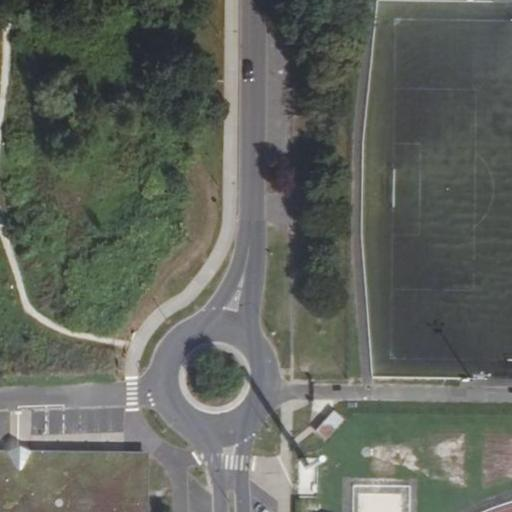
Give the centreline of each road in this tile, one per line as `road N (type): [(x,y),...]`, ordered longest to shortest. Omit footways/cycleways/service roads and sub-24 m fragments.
road 1 (tertiary): [(226,329),(252,226),(254,0)]
road 2 (tertiary): [(226,329),(192,332),(163,372),(169,405),(194,428),(211,431)]
